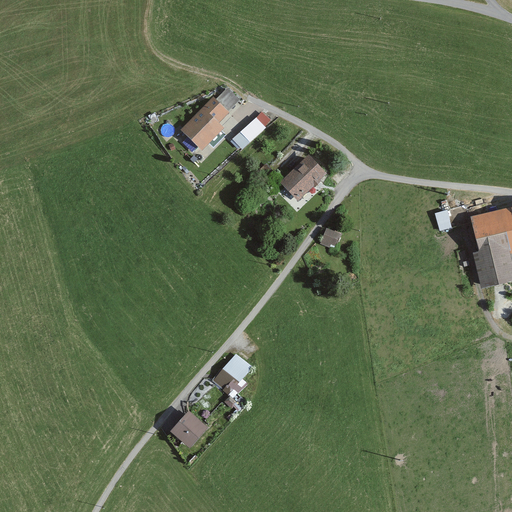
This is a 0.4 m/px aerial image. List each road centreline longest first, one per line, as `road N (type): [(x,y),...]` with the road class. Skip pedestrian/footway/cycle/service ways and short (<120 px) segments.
road 1 (unclassified): [(363,171),(128,460),(95,511)]
road 2 (track): [(248,97),(233,83),(155,52),(146,32),(149,0)]
road 3 (unclassified): [(511,192),(363,171)]
road 4 (unclassified): [(363,171),(323,135),(248,97)]
